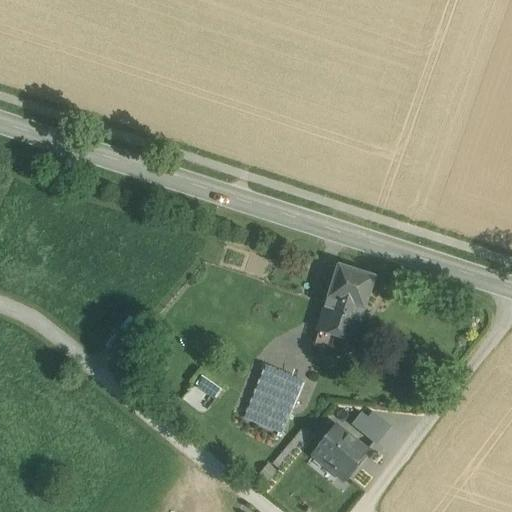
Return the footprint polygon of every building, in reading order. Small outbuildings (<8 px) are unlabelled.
[(374,279),(339,267),(321,326),(355,337),(374,279)] [(317,337),(306,370),(322,375),(333,342),(317,337)] [(304,384),(265,367),(250,403),(289,419),(297,400),(304,384)] [(222,390),(202,376),(196,384),(216,398),(222,390)] [(304,384),(297,400),(304,403),(311,386),(304,384)] [(289,419),(250,403),(243,418),(283,434),(289,419)] [(382,433),(361,416),(353,426),(374,443),(382,433)] [(335,428),(315,453),(346,478),(366,453),(335,428)]
